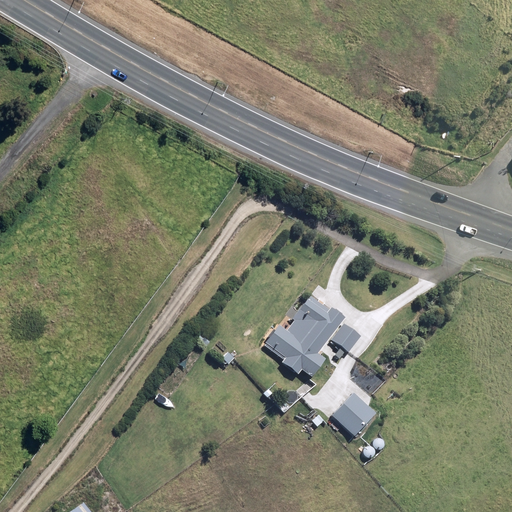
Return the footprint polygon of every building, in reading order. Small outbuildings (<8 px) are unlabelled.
[(302,370),(312,377),(326,359),(319,353),(345,317),(331,307),(329,309),(310,295),(293,319),(295,320),(287,330),(279,324),(266,342),(266,343),(265,345),(284,360),(282,362),(299,375),(302,370)] [(344,322),(331,339),(347,352),(361,335),(344,322)] [(204,337),(199,342),(205,347),(209,342),(204,337)] [(227,352),(221,358),(227,364),(233,358),(227,352)] [(341,404),(330,416),(353,436),(375,413),(351,392),(341,404)] [(386,444),(377,435),(359,453),(368,462),(386,444)]
